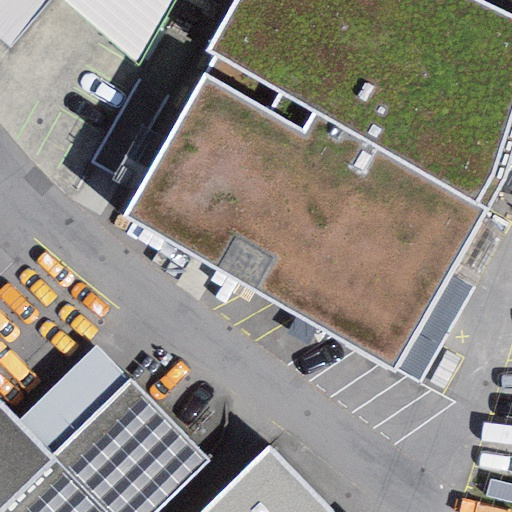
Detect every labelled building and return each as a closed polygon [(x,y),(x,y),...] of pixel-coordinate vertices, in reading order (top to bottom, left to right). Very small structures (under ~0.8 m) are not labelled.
[(0,0),(0,37),(10,46),(50,0),(62,0),(139,65),(175,0),(0,0)] [(236,0),(207,52),(216,56),(488,213),(503,183),(511,156),(511,14),(482,0),(236,0)] [(395,372),(488,213),(216,56),(124,216),(395,372)] [(0,511),(153,511),(209,457),(130,376),(53,451),(0,397),(0,511)] [(334,511),(271,446),(202,511),(334,511)]
